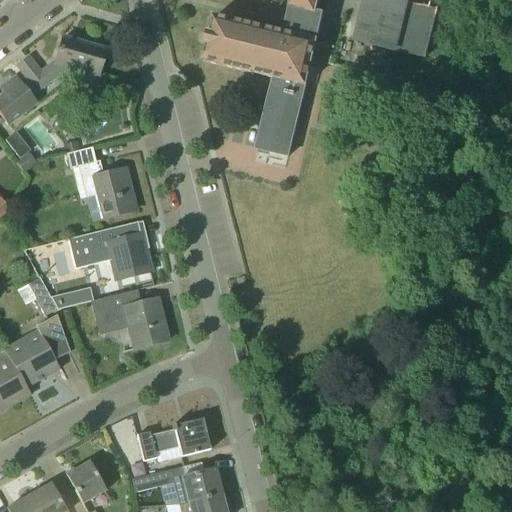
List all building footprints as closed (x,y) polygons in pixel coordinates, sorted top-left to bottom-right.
[(203,63),(274,79),(257,151),(288,158),(322,17),(326,17),(330,0),(292,0),(290,10),(291,10),(285,35),(214,19),(210,35),(209,36),(206,46),(207,46),(203,63)] [(367,0),(357,43),(395,52),(402,21),(406,21),(410,4),(406,3),(407,0),(367,0)] [(64,69),(97,78),(104,52),(62,40),(56,58),(40,71),(28,57),(14,67),(29,87),(34,92),(64,69)] [(353,88),(356,78),(357,72),(333,66),(329,82),(332,83),(352,88),(353,88)] [(8,90),(2,94),(0,96),(0,119),(5,126),(32,104),(27,98),(34,92),(29,87),(23,92),(13,79),(4,86),(8,90)] [(64,146),(66,155),(79,152),(77,142),(64,146)] [(100,220),(135,212),(124,170),(102,176),(98,162),(94,163),(91,149),(79,152),(66,155),(69,170),(78,168),(86,199),(95,197),(100,220)] [(23,174),(36,164),(28,153),(15,162),(23,174)] [(0,216),(8,210),(0,199),(0,216)] [(149,273),(139,235),(112,241),(109,230),(65,241),(73,272),(109,262),(113,282),(149,273)] [(50,299),(39,279),(25,286),(44,317),(55,311),(50,299)] [(90,302),(92,302),(89,289),(50,299),(55,311),(90,302)] [(131,351),(167,342),(156,300),(140,304),(136,291),(92,302),(90,302),(97,336),(126,329),(131,351)] [(8,358),(25,389),(59,371),(54,361),(69,354),(55,317),(34,328),(36,332),(2,351),(6,359),(8,358)] [(0,409),(28,394),(25,389),(8,358),(6,359),(0,362),(0,409)] [(172,432),(149,437),(148,433),(136,437),(142,462),(154,459),(155,464),(179,459),(209,451),(201,420),(174,427),(173,426),(170,427),(172,432)] [(65,476),(82,505),(104,493),(87,464),(65,476)] [(219,494),(214,471),(182,479),(179,470),(130,482),(133,496),(172,486),(177,505),(219,494)] [(35,511),(63,511),(48,485),(27,497),(35,511)] [(223,511),(219,494),(177,505),(178,511),(223,511)] [(35,511),(27,497),(5,510),(6,511),(35,511)]
